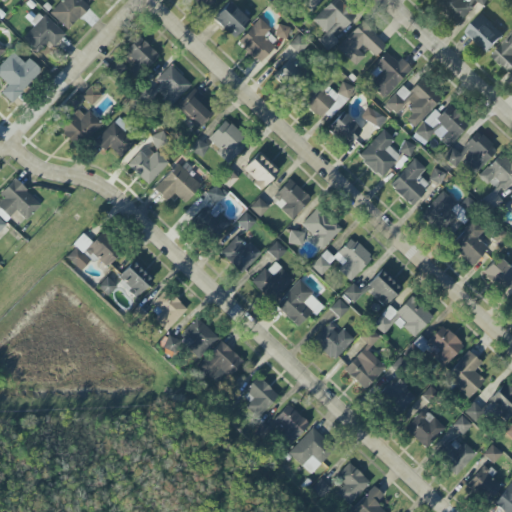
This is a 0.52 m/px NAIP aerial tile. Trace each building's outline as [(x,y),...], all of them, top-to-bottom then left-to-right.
[(61,0),(49,13),(67,30),(89,7),(81,0),(61,0)] [(193,0),(205,11),(215,0),(193,0)] [(322,0),(299,0),(310,11),(322,0)] [(331,0),(312,21),(325,33),(318,41),(328,50),(339,39),(337,37),(356,16),(338,0),(331,0)] [(488,0),(469,0),(468,2),(465,0),(440,0),(436,5),(460,24),(477,2),(483,6),(488,0)] [(234,39),(242,30),(240,28),(247,20),(228,2),(212,19),(234,39)] [(51,48),(64,34),(42,13),(32,24),(34,26),(22,38),(38,53),(47,43),(51,48)] [(486,53),(504,35),(481,14),(464,32),(486,53)] [(262,61),(275,42),(265,35),(270,28),(257,18),(239,44),(262,61)] [(356,66),(367,53),(374,59),(385,45),(360,23),(336,49),(356,66)] [(290,29),(278,24),(273,36),(285,41),(290,29)] [(511,34),(491,56),(511,76),(511,34)] [(300,55),(308,43),(296,35),(288,47),(300,55)] [(124,55),(143,70),(157,54),(137,38),(124,55)] [(24,63),(12,53),(0,65),(0,78),(7,86),(0,93),(11,103),(42,71),(28,59),(24,63)] [(400,59),(396,63),(386,53),(370,70),(377,76),(369,84),(385,98),(412,70),(400,59)] [(292,90),(306,72),(287,59),(274,77),(292,90)] [(172,104),(190,85),(169,65),(151,85),(172,104)] [(353,87),(341,83),(337,93),(328,89),(330,82),(316,77),(304,109),(326,117),(335,94),(348,99),(353,87)] [(414,128),(441,98),(420,79),(408,92),(401,86),(382,107),(393,116),(408,100),(412,104),(407,109),(412,113),(405,121),(414,128)] [(102,95),(91,85),(81,97),(91,106),(102,95)] [(199,128),(213,112),(193,93),(178,109),(199,128)] [(435,111),(414,131),(425,142),(435,132),(447,146),(468,126),(449,105),(438,115),(435,111)] [(361,119),(380,129),(386,118),(366,107),(361,119)] [(57,129),(78,148),(101,123),(88,111),(83,116),(76,109),(57,129)] [(361,130),(341,112),(327,128),(347,146),(361,130)] [(116,156),(136,142),(120,119),(92,139),(102,153),(110,147),(116,156)] [(206,139),(228,162),(248,144),(226,120),(206,139)] [(388,146),(394,140),(383,130),(357,157),(380,178),(400,157),(388,146)] [(168,145),(162,131),(150,137),(156,150),(168,145)] [(452,148),(442,159),(453,169),(460,162),(474,175),(497,150),(477,132),(457,153),(452,148)] [(208,146),(196,139),(189,151),(201,158),(208,146)] [(410,157),(414,145),(403,141),(398,152),(410,157)] [(150,185),(167,162),(143,145),(127,168),(150,185)] [(242,170),(262,189),(279,171),(259,152),(242,170)] [(497,196),(511,182),(511,177),(495,159),(479,175),(493,190),(483,199),(493,210),(502,202),(497,196)] [(419,175),(425,170),(415,160),(389,184),(409,206),(430,187),(419,175)] [(184,204),(201,186),(177,164),(153,189),(166,202),(174,194),(184,204)] [(229,188),(237,178),(228,170),(219,180),(229,188)] [(40,205),(14,179),(0,192),(0,196),(2,199),(0,201),(0,209),(8,218),(16,211),(25,220),(40,205)] [(280,210),(292,220),(311,199),(289,180),(274,196),(284,205),(280,210)] [(211,207),(224,197),(215,185),(202,195),(211,207)] [(467,215),(444,192),(422,214),(440,232),(455,217),(460,222),(467,215)] [(259,217),(268,208),(258,198),(249,208),(259,217)] [(321,250),(340,229),(317,208),(301,225),(312,235),(309,239),(321,250)] [(190,223),(212,243),(229,224),(219,214),(214,219),(203,209),(190,223)] [(236,222),(246,232),(255,222),(245,213),(236,222)] [(477,238),(484,231),(472,220),(450,244),(472,265),(488,248),(477,238)] [(304,233),(290,230),(287,244),(301,246),(304,233)] [(107,268),(120,250),(98,235),(90,246),(80,239),(68,255),(78,262),(85,252),(107,268)] [(245,246),(235,236),(219,254),(242,274),(261,253),(248,242),(245,246)] [(333,257),(325,250),(310,266),(320,276),(335,260),(341,266),(337,270),(350,282),(372,258),(350,238),(333,257)] [(266,251),(277,261),(286,251),(275,242),(266,251)] [(482,274),(501,292),(511,279),(511,271),(498,258),(482,274)] [(152,280),(132,261),(115,280),(135,298),(152,280)] [(252,283),(272,302),(293,280),(273,261),(252,283)] [(354,304),(366,291),(384,307),(401,288),(380,270),(361,291),(352,283),(343,294),(354,304)] [(97,287),(106,296),(116,286),(106,277),(97,287)] [(274,306),(297,328),(312,313),(315,316),(324,306),(298,281),(274,306)] [(153,320),(166,332),(186,308),(166,291),(153,305),(160,311),(153,320)] [(415,337),(433,315),(410,296),(396,313),(388,306),(372,326),(384,335),(396,321),(415,337)] [(339,318),(348,309),(339,299),(329,308),(339,318)] [(218,339),(197,318),(174,341),(171,337),(162,345),(171,355),(182,344),(196,360),(218,339)] [(342,329),(338,334),(328,325),(312,342),(331,360),(352,338),(342,329)] [(444,367),(463,346),(441,326),(422,347),(444,367)] [(367,351),(379,338),(370,329),(361,339),(366,345),(343,370),(364,390),(385,368),(367,351)] [(243,363),(221,341),(197,366),(215,383),(223,374),(228,378),(243,363)] [(473,371),(481,363),(468,351),(444,377),(468,398),(484,381),(473,371)] [(245,407),(257,418),(278,396),(257,377),(245,390),(253,398),(245,407)] [(398,416),(416,400),(399,380),(391,387),(388,384),(377,393),(398,416)] [(511,414),(511,391),(502,384),(487,402),(508,419),(511,414)] [(463,412),(474,423),(484,413),(473,402),(463,412)] [(273,420),(281,428),(277,432),(290,445),(308,425),(287,405),(273,420)] [(422,409),(404,429),(426,449),(444,429),(422,409)] [(463,435),(471,424),(459,416),(452,428),(463,435)] [(288,452),(309,474),(333,451),(312,429),(288,452)] [(454,476),(475,455),(462,442),(458,447),(453,442),(437,458),(454,476)] [(482,455),(492,464),(501,454),(491,445),(482,455)] [(369,483),(348,463),(334,478),(343,486),(335,494),(348,506),(369,483)] [(486,504),(500,485),(484,474),(479,482),(474,478),(466,489),(486,504)] [(511,511),(511,478),(493,506),(502,511),(511,511)]
